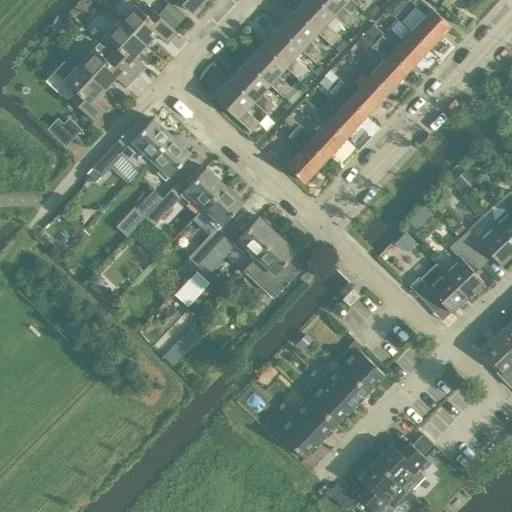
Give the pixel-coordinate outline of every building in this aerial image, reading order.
[(177,0),(191,12),(196,6),(198,8),(206,0),(177,0)] [(302,0),(294,10),(318,33),(318,32),(331,45),(339,36),(326,23),(334,15),(318,0),(302,0)] [(318,0),(334,15),(347,27),(355,18),(342,6),(347,0),(318,0)] [(352,0),(363,10),(366,7),(372,1),(370,0),(352,0)] [(426,15),(412,30),(430,48),(450,26),(450,25),(422,0),(415,0),(413,2),(426,15)] [(134,4),(119,20),(145,45),(156,33),(166,43),(176,32),(173,29),(184,17),(168,2),(157,14),(152,9),(145,3),(139,9),(134,4)] [(277,27),(302,50),(315,62),(323,53),(310,41),(318,33),(294,10),(277,27)] [(98,43),(110,54),(111,53),(135,76),(145,66),(134,56),(145,45),(119,20),(104,36),(98,43)] [(262,44),(286,67),(299,79),(307,70),(294,58),(302,50),(277,27),(262,44)] [(377,41),(408,71),(430,48),(412,30),(395,48),(382,35),(377,41)] [(384,59),(369,76),(386,94),(408,71),(377,41),(371,47),(384,59)] [(93,48),(78,64),(105,89),(115,77),(126,87),(135,76),(111,53),(110,54),(98,43),(93,48)] [(245,61),(270,84),(283,96),(291,104),(299,96),(291,88),(278,75),(286,67),(262,44),(245,61)] [(105,89),(78,64),(69,55),(54,72),(75,92),(70,98),(94,121),(104,110),(94,100),(105,89)] [(229,79),(253,101),(267,114),(275,105),(262,93),(270,84),(245,61),(229,79)] [(325,76),(366,116),(386,94),(369,76),(354,92),(330,70),(325,76)] [(343,104),(327,120),(346,138),(366,116),(325,76),(316,85),(327,95),(330,91),(343,104)] [(246,110),(253,101),(229,79),(213,96),(251,131),(259,122),(246,110)] [(291,88),(299,96),(307,87),(299,79),(291,88)] [(283,121),(325,160),(346,138),(327,120),(312,137),(299,124),(289,115),(283,121)] [(57,118),(46,129),(65,147),(76,136),(63,123),(57,118)] [(150,159),(171,136),(152,118),(127,145),(120,153),(122,154),(139,170),(150,159)] [(304,182),(325,160),(283,121),(278,126),(302,148),(286,165),(304,182)] [(244,138),(253,145),(258,138),(250,131),(244,138)] [(171,136),(150,159),(160,169),(157,173),(165,180),(190,153),(171,136)] [(110,148),(92,168),(101,177),(119,157),(122,154),(120,153),(127,145),(120,138),(110,148)] [(176,183),(163,198),(145,217),(154,225),(172,206),(181,196),(188,202),(192,198),(203,208),(224,185),(205,167),(184,190),(176,183)] [(224,185),(203,208),(213,218),(209,222),(216,228),(218,229),(243,202),(224,185)] [(136,208),(145,217),(163,198),(153,189),(136,208)] [(508,209),(492,223),(511,244),(511,193),(509,191),(499,200),(508,209)] [(234,245),(251,261),(277,234),(258,216),(232,243),(234,245)] [(459,239),(484,265),(493,256),(501,265),(511,254),(511,244),(492,223),(477,238),(469,229),(459,239)] [(206,238),(188,257),(197,266),(215,247),(225,236),(218,229),(216,228),(206,238)] [(296,251),(277,234),(251,261),(243,269),(273,298),(301,268),(290,258),(296,251)] [(215,247),(197,266),(207,274),(224,255),(234,245),(232,243),(225,236),(215,247)] [(457,256),(442,270),(442,271),(467,297),(483,281),(475,273),(484,265),(459,239),(449,248),(457,256)] [(451,312),(467,297),(442,271),(442,270),(435,263),(420,277),(419,276),(409,286),(434,312),(442,303),(451,312)] [(186,281),(179,288),(193,301),(200,293),(186,281)] [(350,306),(359,296),(353,289),(342,299),(350,306)] [(496,335),(511,351),(511,322),(511,321),(496,335)] [(510,388),(511,387),(511,385),(511,351),(496,335),(481,350),(499,369),(496,372),(510,388)] [(354,352),(341,366),(368,391),(384,374),(358,349),(361,345),(355,339),(348,347),(354,352)] [(325,382),(352,408),(368,391),(341,366),(328,379),(325,382)] [(322,386),(310,399),(328,417),(336,425),(352,408),(325,382),(328,379),(322,373),(316,368),(310,374),(316,380),(322,386)] [(294,415),(321,441),(336,425),(328,417),(310,399),(297,412),(294,415)] [(291,419),(278,433),(304,458),(321,441),(294,415),(297,412),(290,406),(285,401),(279,407),(285,413),(291,419)] [(422,455),(433,443),(422,433),(412,445),(422,455)] [(375,461),(409,493),(425,476),(421,472),(425,468),(426,468),(431,463),(409,442),(400,452),(391,443),(375,461)] [(361,499),(351,509),(353,511),(390,511),(392,510),(409,493),(375,461),(358,478),(367,486),(358,496),(361,499)]
